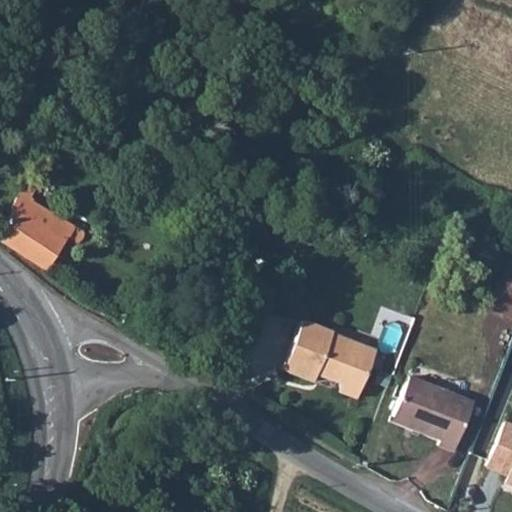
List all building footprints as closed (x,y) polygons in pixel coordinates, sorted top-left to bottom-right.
[(1,231),(0,232),(0,243),(47,276),(68,241),(76,244),(82,243),(84,236),(82,229),(34,209),(35,206),(32,204),(38,194),(25,187),(1,231)] [(511,270),(497,263),(493,278),(508,284),(501,302),(511,305),(511,270)] [(277,372),(303,383),(307,385),(316,369),(323,373),(322,376),(335,381),(332,393),(353,402),(369,364),(332,348),(332,340),(322,336),(324,332),(315,329),(298,322),(277,372)] [(332,340),(332,348),(369,364),(372,356),(332,340)] [(406,376),(388,419),(429,436),(427,442),(448,450),(468,401),(406,376)] [(511,422),(500,418),(481,469),(500,476),(498,483),(511,487),(511,422)]
